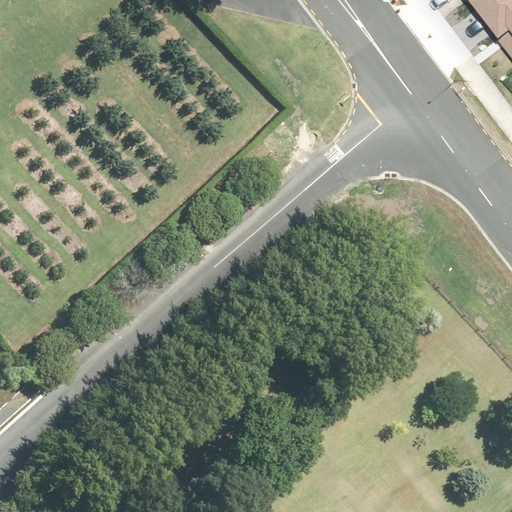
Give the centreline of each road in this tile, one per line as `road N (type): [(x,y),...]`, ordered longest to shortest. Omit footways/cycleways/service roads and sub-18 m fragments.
road 1 (unclassified): [(0,455),(418,95)]
road 2 (unclassified): [(511,217),(418,95)]
road 3 (unclassified): [(418,95),(343,0)]
